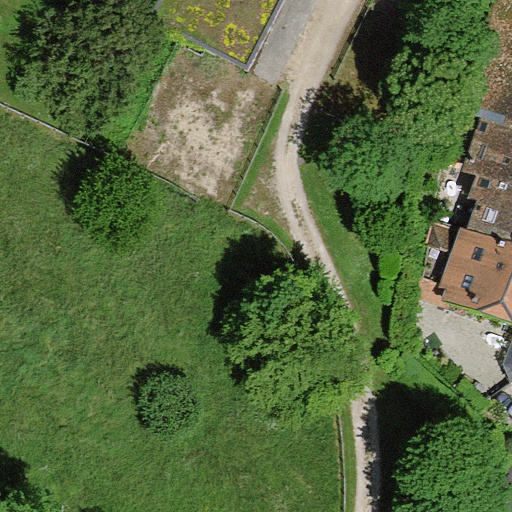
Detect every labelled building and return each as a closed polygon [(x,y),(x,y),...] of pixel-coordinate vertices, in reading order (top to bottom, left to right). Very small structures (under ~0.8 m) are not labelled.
[(268,38),(287,0),(161,0),(150,23),(182,37),(219,55),(236,22),(268,38)] [(504,84),(493,118),(511,124),(511,0),(497,0),(475,74),(490,79),(504,84)] [(251,70),(268,38),(236,22),(219,55),(251,70)] [(504,84),(490,79),(488,87),(478,83),(469,108),(493,118),(504,84)] [(511,188),(511,124),(493,118),(472,174),(496,183),(511,188)] [(511,188),(496,183),(477,237),(511,249),(511,188)] [(511,249),(477,237),(453,305),(511,327),(511,249)]
